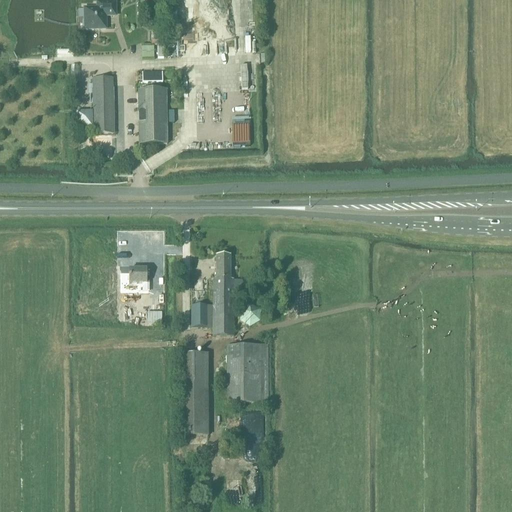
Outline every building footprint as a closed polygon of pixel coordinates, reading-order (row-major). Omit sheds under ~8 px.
[(115,16),(115,12),(115,3),(97,3),(97,9),(84,9),(84,30),(105,30),(105,17),(115,16)] [(142,84),(163,83),(162,73),(142,74),(142,84)] [(166,91),(138,92),(139,145),(167,145),(166,91)] [(233,291),(242,291),(242,281),(233,281),(233,280),(230,280),(230,257),(216,257),(216,281),(191,281),(191,329),(212,329),(212,337),(233,337),(233,291)] [(142,292),(149,292),(149,282),(146,282),(146,271),(129,271),(129,285),(142,285),(142,292)] [(221,405),(268,404),(267,347),(226,347),(227,377),(221,377),(221,405)] [(178,437),(208,437),(208,355),(178,355),(178,437)]
